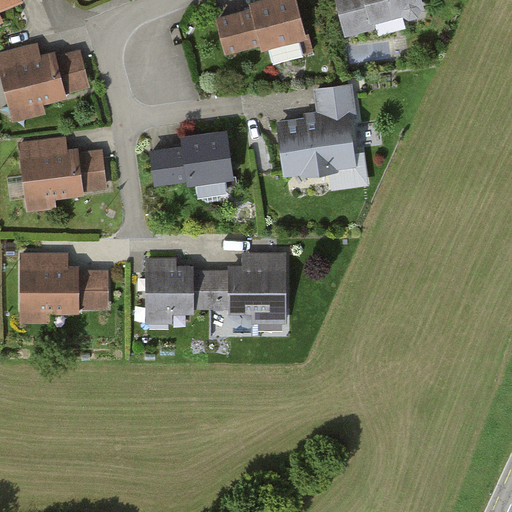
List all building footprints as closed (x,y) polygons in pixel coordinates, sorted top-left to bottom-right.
[(0,0),(0,28),(7,26),(2,15),(38,0),(0,0)] [(252,11),(216,21),(227,59),(262,50),(263,55),(309,43),(297,0),(269,0),(250,5),(252,11)] [(338,0),(349,40),(428,18),(423,0),(338,0)] [(38,48),(0,58),(0,59),(18,127),(49,119),(47,112),(74,105),(73,100),(90,95),(80,58),(58,64),(56,59),(42,63),(38,48)] [(319,121),(279,126),(286,182),(358,174),(348,90),(316,94),(319,121)] [(182,151),(152,155),(156,191),(188,187),(189,192),(237,187),(230,134),(181,139),(182,151)] [(69,142),(22,149),(32,222),(60,218),(58,207),(87,203),(86,198),(112,194),(106,155),(80,159),(79,154),(70,155),(69,142)] [(70,258),(22,258),(22,327),(52,327),(52,317),(80,317),(80,310),(112,310),(112,274),(70,274),(70,258)] [(230,276),(230,314),(230,319),(252,319),(252,328),(289,328),(288,258),(243,258),(243,271),(230,271),(230,276)] [(150,265),(150,325),(170,325),(170,314),(230,314),(230,276),(180,276),(180,265),(150,265)]
